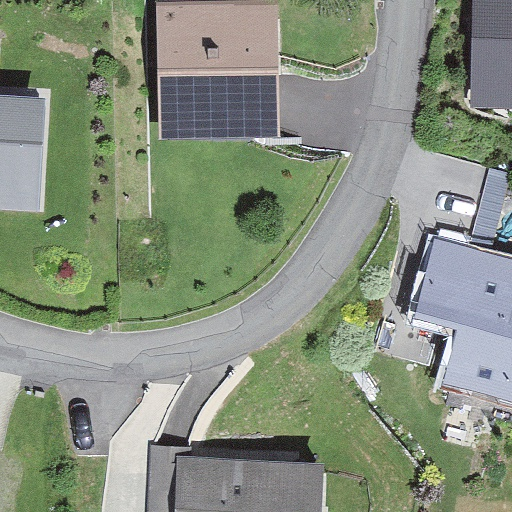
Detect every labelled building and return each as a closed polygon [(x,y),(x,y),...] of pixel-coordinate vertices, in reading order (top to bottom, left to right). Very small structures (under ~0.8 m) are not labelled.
[(511,0),(493,0),(492,94),(511,94),(511,0)] [(258,8),(158,9),(159,140),(259,139),(258,8)] [(0,190),(23,192),(29,105),(0,103),(0,190)] [(511,287),(465,276),(469,262),(435,253),(419,311),(463,323),(451,370),(471,376),(464,400),(511,412),(511,287)] [(319,511),(322,460),(193,455),(194,445),(156,444),(153,511),(319,511)]
